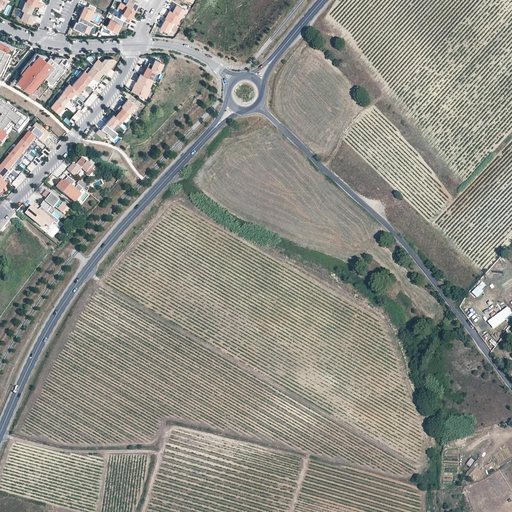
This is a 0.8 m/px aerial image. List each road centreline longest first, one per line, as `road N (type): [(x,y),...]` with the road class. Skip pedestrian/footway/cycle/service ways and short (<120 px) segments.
road 1 (secondary): [(0,434),(33,358),(90,264),(215,126)]
road 2 (unclassified): [(511,387),(389,226),(264,110)]
road 3 (residential): [(135,45),(95,111),(3,213)]
road 4 (track): [(66,246),(0,349)]
